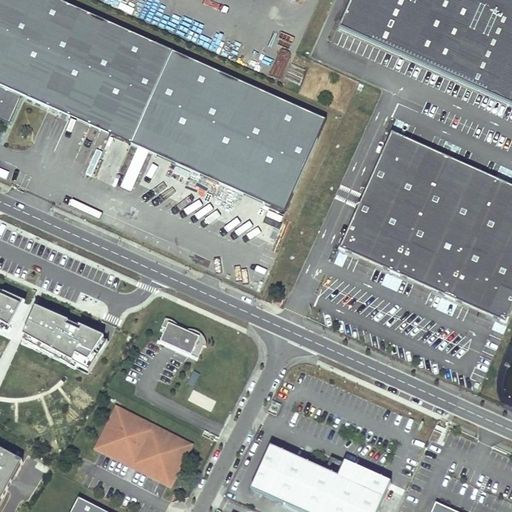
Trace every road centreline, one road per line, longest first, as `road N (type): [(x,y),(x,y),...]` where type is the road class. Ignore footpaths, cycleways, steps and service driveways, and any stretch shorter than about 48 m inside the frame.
road 1 (unclassified): [(292,332),(511,430)]
road 2 (unclassified): [(199,511),(292,332)]
road 3 (residential): [(0,246),(130,306),(150,268)]
road 4 (unclassified): [(0,200),(150,268)]
road 5 (unclassified): [(150,268),(292,332)]
